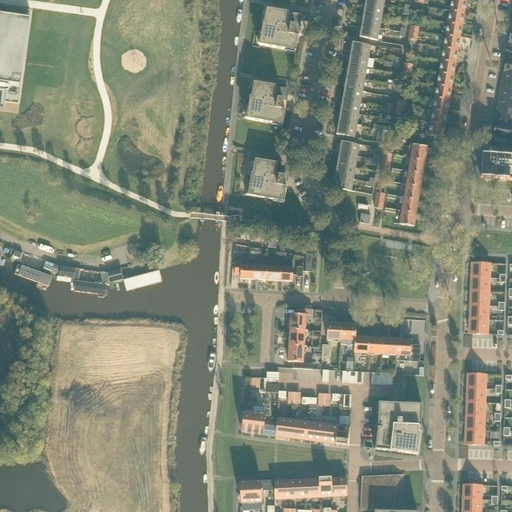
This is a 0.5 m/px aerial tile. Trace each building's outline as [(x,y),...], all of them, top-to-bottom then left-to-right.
[(466,1),(458,0),(451,0),(450,11),(464,14),(466,1)] [(384,7),(366,3),(364,15),(382,18),(384,7)] [(30,11),(0,6),(0,108),(4,109),(4,108),(4,102),(18,104),(30,16),(29,16),(30,11)] [(296,52),(298,37),(294,37),(296,26),(287,25),(289,14),(267,10),(264,24),(263,24),(259,46),(296,52)] [(464,14),(450,11),(447,24),(462,26),(464,14)] [(364,15),(362,26),(380,30),(382,18),(364,15)] [(462,26),(447,24),(445,36),(459,39),(462,26)] [(380,30),(362,26),(360,38),(378,41),(380,30)] [(459,39),(445,36),(443,49),(457,51),(459,39)] [(353,43),(351,54),(369,58),(371,46),(353,43)] [(457,51),(443,49),(441,61),(455,64),(457,51)] [(369,58),(351,54),(349,66),(367,69),(369,58)] [(511,60),(506,60),(503,73),(511,74),(511,60)] [(455,64),(441,61),(439,74),(453,76),(455,64)] [(349,66),(347,78),(365,81),(367,69),(349,66)] [(511,74),(503,73),(501,86),(511,87),(511,74)] [(453,76),(439,74),(437,86),(451,88),(453,76)] [(365,81),(347,78),(345,89),(363,92),(365,81)] [(283,126),(285,111),(281,110),(283,100),(274,99),(276,87),(254,84),(251,98),(250,98),(246,120),(283,126)] [(451,88),(437,86),(435,98),(449,101),(451,88)] [(511,87),(501,86),(499,98),(511,100),(511,87)] [(345,89),(342,101),(361,104),(363,92),(345,89)] [(449,101),(435,98),(433,111),(447,113),(449,101)] [(511,100),(499,98),(497,111),(511,113),(511,100)] [(342,101),(340,112),(359,115),(361,104),(342,101)] [(447,113),(433,111),(430,123),(445,126),(447,113)] [(511,113),(497,111),(495,124),(505,126),(511,127),(511,113)] [(340,112),(338,124),(357,127),(359,115),(340,112)] [(445,126),(430,123),(428,136),(443,138),(445,126)] [(357,127),(338,124),(336,135),(355,138),(357,127)] [(495,124),(493,137),(503,139),(505,126),(495,124)] [(511,127),(505,126),(503,139),(511,140),(511,127)] [(341,142),(339,154),(357,157),(359,145),(341,142)] [(411,159),(424,161),(426,148),(409,145),(408,151),(412,152),(411,159)] [(357,157),(339,154),(337,166),(355,169),(357,157)] [(482,154),(480,178),(511,180),(511,154),(511,157),(482,154)] [(409,172),(422,174),(424,161),(411,159),(407,158),(406,164),(410,165),(409,172)] [(284,202),(287,188),(282,187),(284,177),(275,175),(277,164),(255,160),(253,174),(251,174),(248,196),(284,202)] [(337,166),(335,177),(353,180),(355,169),(337,166)] [(407,185),(420,187),(422,174),(409,172),(404,171),(403,178),(408,178),(407,185)] [(353,180),(335,177),(333,189),(351,192),(353,180)] [(405,198),(418,200),(420,187),(407,185),(402,184),(401,191),(406,192),(405,198)] [(402,211),(415,213),(418,200),(405,198),(400,197),(399,204),(403,205),(402,211)] [(413,227),(415,213),(402,211),(398,210),(397,217),(401,218),(400,225),(413,227)] [(371,224),(372,217),(363,215),(362,223),(371,224)] [(240,279),(253,280),(255,250),(249,249),(249,252),(248,261),(250,261),(250,266),(241,266),(241,263),(235,262),(235,275),(240,275),(240,279)] [(266,267),(258,267),(258,261),(260,261),(260,253),(260,250),(255,250),(253,280),(266,281),(266,267)] [(266,281),(279,281),(280,254),(274,253),(274,262),(276,262),(276,268),(266,267),(266,281)] [(280,254),(279,281),(292,282),(293,269),(283,268),(284,262),(286,263),(286,254),(280,254)] [(43,270),(58,275),(60,268),(45,263),(43,270)] [(471,264),(471,278),(490,279),(490,265),(471,264)] [(51,289),(55,279),(18,266),(14,276),(51,289)] [(59,278),(74,280),(76,269),(60,267),(59,278)] [(123,280),(121,270),(106,274),(109,284),(123,280)] [(165,286),(162,273),(125,282),(128,295),(165,286)] [(471,278),(470,292),(489,293),(490,279),(471,278)] [(107,286),(75,282),(73,294),(106,298),(107,286)] [(470,292),(470,306),(489,307),(489,293),(470,292)] [(470,306),(469,321),(488,321),(489,307),(470,306)] [(291,314),(291,322),(289,322),(288,329),(290,329),(290,330),(305,331),(306,321),(308,321),(308,316),(312,316),(312,310),(297,309),(297,315),(291,314)] [(469,321),(469,335),(488,335),(488,321),(469,321)] [(327,339),(333,340),(333,343),(340,343),(340,340),(341,340),(342,325),(327,324),(327,339)] [(341,340),(354,341),(355,337),(356,326),(342,325),(341,340)] [(305,332),(305,331),(290,330),(289,346),(304,347),(305,336),(307,336),(307,332),(305,332)] [(354,341),(353,353),(368,353),(369,338),(355,337),(354,341)] [(369,338),(368,353),(382,354),(383,339),(369,338)] [(388,359),(388,355),(396,355),(397,339),(383,339),(382,354),(382,358),(388,359)] [(411,340),(397,339),(396,355),(395,361),(410,362),(411,346),(411,340)] [(288,362),(293,363),(292,368),(313,370),(313,363),(303,362),(304,351),(306,351),(306,347),(304,347),(289,346),(288,362)] [(420,347),(411,346),(410,362),(419,362),(420,347)] [(342,372),(342,383),(356,384),(356,378),(349,378),(349,372),(342,372)] [(356,384),(363,384),(363,373),(349,372),(349,378),(356,378),(356,384)] [(372,374),(371,385),(385,385),(386,380),(379,380),(379,374),(372,374)] [(392,386),(393,375),(379,374),(379,380),(386,380),(385,385),(392,386)] [(467,375),(467,389),(486,390),(486,376),(467,375)] [(266,386),(266,393),(278,394),(278,386),(266,386)] [(467,389),(466,403),(485,404),(486,390),(467,389)] [(422,405),(379,403),(378,425),(380,426),(380,428),(378,428),(375,450),(418,455),(421,433),(418,433),(419,427),(421,427),(422,405)] [(466,403),(466,417),(485,418),(485,404),(466,403)] [(244,412),(243,422),(264,425),(265,414),(244,412)] [(466,417),(465,431),(484,432),(485,418),(466,417)] [(278,418),(275,437),(291,439),(293,420),(278,418)] [(291,439),(306,441),(308,422),(293,420),(291,439)] [(263,436),(264,425),(243,422),(241,433),(263,436)] [(306,441),(321,443),(323,424),(308,422),(306,441)] [(321,443),(335,445),(338,426),(323,424),(321,443)] [(335,445),(347,446),(350,427),(338,426),(335,445)] [(465,431),(465,446),(484,446),(484,432),(465,431)] [(403,511),(404,494),(405,476),(383,477),(361,477),(361,494),(360,511),(367,511),(374,511),(403,511)] [(320,498),(331,498),(330,478),(319,479),(320,498)] [(331,498),(347,497),(346,478),(330,478),(331,498)] [(305,499),(320,498),(319,479),(304,480),(305,499)] [(274,481),(275,501),(290,500),(289,480),(274,481)] [(290,500),(305,499),(304,480),(289,480),(290,500)] [(240,493),(261,492),(261,482),(239,483),(240,493)] [(463,486),(463,500),(482,501),(482,486),(463,486)] [(240,504),(262,503),(261,492),(240,493),(240,504)] [(463,500),(462,511),(481,511),(482,501),(463,500)]
